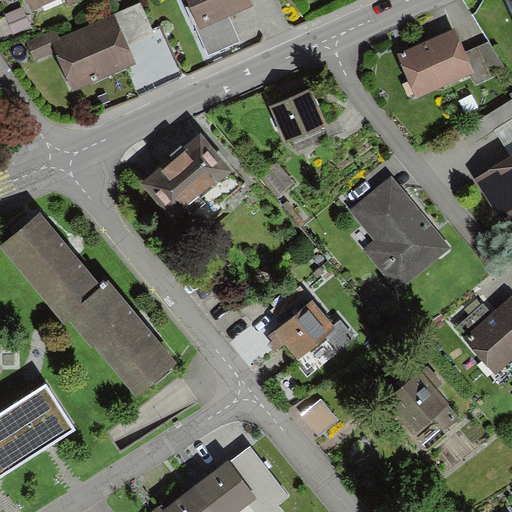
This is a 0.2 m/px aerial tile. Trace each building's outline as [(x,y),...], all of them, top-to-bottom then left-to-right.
[(184,0),(209,54),(240,40),(230,17),(254,6),(250,0),(184,0)] [(115,14),(59,38),(55,30),(27,42),(36,61),(56,52),(74,91),(136,64),(130,51),(128,46),(153,34),(152,30),(140,2),(115,14)] [(31,26),(23,7),(7,14),(14,33),(31,26)] [(398,52),(414,93),(475,69),(461,36),(458,28),(398,52)] [(266,95),(282,142),(329,126),(320,98),(313,79),(266,95)] [(511,108),(507,101),(488,113),(511,148),(511,108)] [(500,207),(511,198),(511,148),(488,113),(472,124),(484,143),(476,149),(466,155),(500,207)] [(150,152),(183,190),(223,156),(196,125),(190,118),(150,152)] [(268,176),(281,193),(297,181),(284,164),(268,176)] [(352,209),(404,278),(450,244),(420,204),(398,174),(352,209)] [(2,239),(64,316),(100,287),(66,245),(38,210),(2,239)] [(75,314),(134,387),(172,358),(140,317),(112,284),(75,314)] [(282,333),(297,350),(336,317),(309,286),(270,319),(282,333)] [(511,294),(464,332),(492,367),(511,351),(511,294)] [(378,391),(410,427),(438,402),(407,366),(378,391)] [(0,462),(47,432),(70,416),(45,379),(0,409),(0,462)] [(306,411),(322,434),(343,419),(327,396),(306,411)] [(195,464),(184,472),(212,508),(245,484),(219,447),(195,464)] [(168,511),(206,511),(212,508),(184,472),(174,480),(155,493),(168,511)]
